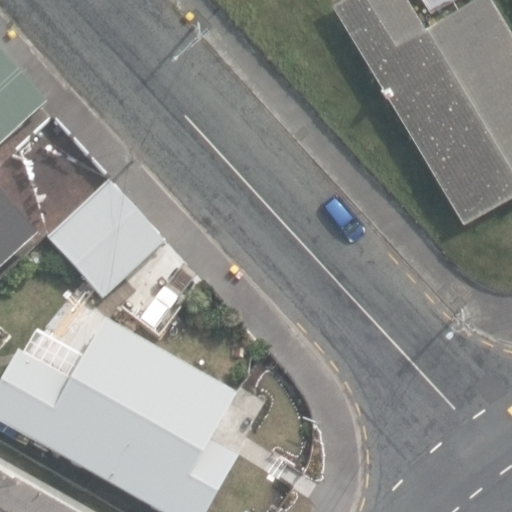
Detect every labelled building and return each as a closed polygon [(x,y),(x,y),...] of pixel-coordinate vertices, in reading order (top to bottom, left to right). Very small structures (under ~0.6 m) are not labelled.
[(337,0),(335,1),(466,216),(511,187),(511,24),(497,0),(458,0),(425,20),(412,0),(337,0)] [(0,146),(48,103),(0,49),(0,146)] [(51,237),(105,298),(166,243),(112,183),(51,237)] [(0,273),(41,238),(0,192),(0,273)] [(0,391),(0,422),(158,511),(212,511),(243,458),(214,441),(239,397),(106,322),(72,381),(22,353),(0,391)] [(75,511),(0,472),(0,511),(75,511)]
